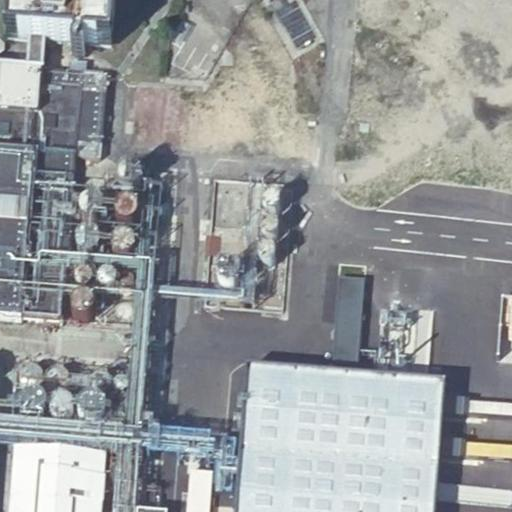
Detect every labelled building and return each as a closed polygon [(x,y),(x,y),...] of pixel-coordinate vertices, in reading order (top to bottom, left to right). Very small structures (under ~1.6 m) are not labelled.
[(109,49),(112,0),(9,0),(6,41),(30,43),(44,44),(109,49)] [(204,68),(217,44),(188,29),(175,53),(204,68)] [(42,76),(44,44),(30,43),(27,74),(42,76)] [(267,71),(224,69),(222,127),(264,129),(267,71)] [(106,81),(42,76),(27,74),(0,72),(0,323),(20,325),(21,324),(62,327),(67,260),(74,162),(100,164),(106,81)] [(196,152),(200,91),(137,87),(133,148),(196,152)] [(435,511),(445,388),(251,375),(237,511),(435,511)] [(100,483),(102,461),(16,454),(14,476),(100,483)] [(98,511),(100,483),(14,476),(11,511),(98,511)] [(151,511),(153,491),(134,490),(132,511),(151,511)]
